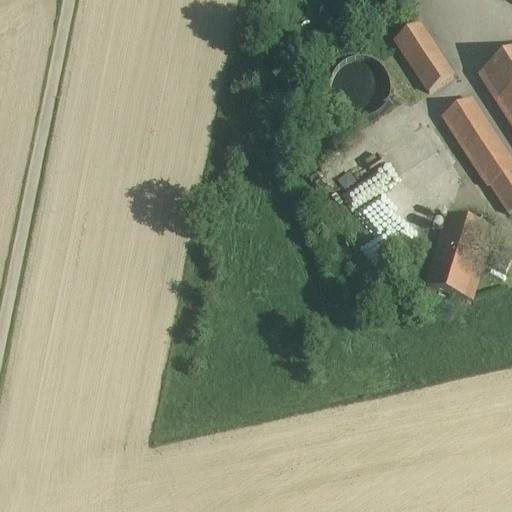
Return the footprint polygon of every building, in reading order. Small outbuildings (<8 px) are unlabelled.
[(453,80),(419,28),(395,44),(429,95),(453,80)] [(511,57),(480,77),(511,126),(511,57)] [(389,103),(391,91),(388,80),(382,70),(371,63),(367,63),(360,61),(348,64),(338,71),(332,81),(330,92),(332,104),(339,114),(349,120),(361,123),(372,120),(382,113),(389,103)] [(511,166),(470,102),(443,120),(489,190),(491,189),(509,217),(511,215),(511,166)] [(348,175),(336,183),(345,195),(357,187),(348,175)] [(489,229),(449,217),(443,239),(427,289),(467,302),(489,229)] [(489,229),(467,302),(472,303),(494,231),(489,229)] [(511,252),(506,250),(495,270),(506,276),(511,263),(511,252)]
